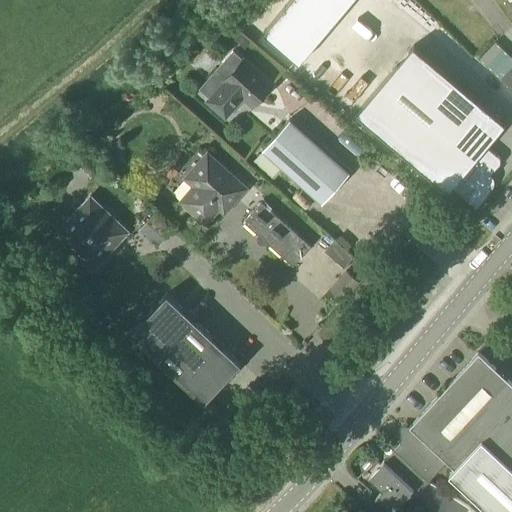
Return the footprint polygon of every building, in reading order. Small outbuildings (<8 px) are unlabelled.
[(289,0),(263,31),(299,61),(351,0),(289,0)] [(492,188),(494,181),(491,175),(499,165),(499,164),(500,163),(500,162),(500,161),(500,160),(499,158),(498,157),(486,146),(505,123),(414,46),(357,113),(448,190),(451,187),(476,209),(489,193),(488,192),(492,188)] [(253,106),(272,85),(243,60),(205,102),(225,120),(244,98),(253,106)] [(319,89),(337,115),(350,106),(332,80),(319,89)] [(349,173),(289,120),(263,149),(253,161),(273,180),(284,168),(322,203),(349,173)] [(98,153),(86,160),(95,175),(106,169),(98,153)] [(224,213),(246,188),(207,154),(185,178),(194,186),(181,201),(206,223),(219,208),(224,213)] [(93,269),(128,231),(90,196),(55,234),(93,269)] [(293,266),(311,246),(261,202),(243,221),(293,266)] [(335,240),(326,248),(344,264),(352,255),(335,240)] [(342,301),(359,281),(346,270),(329,289),(342,301)] [(131,333),(204,403),(241,364),(167,294),(131,333)] [(410,426),(414,429),(395,449),(429,480),(448,461),(455,468),(449,475),(489,511),(511,511),(511,382),(479,352),(410,426)] [(432,483),(429,481),(395,449),(369,477),(383,490),(376,497),(391,511),(392,511),(413,490),(420,495),(432,483)]
